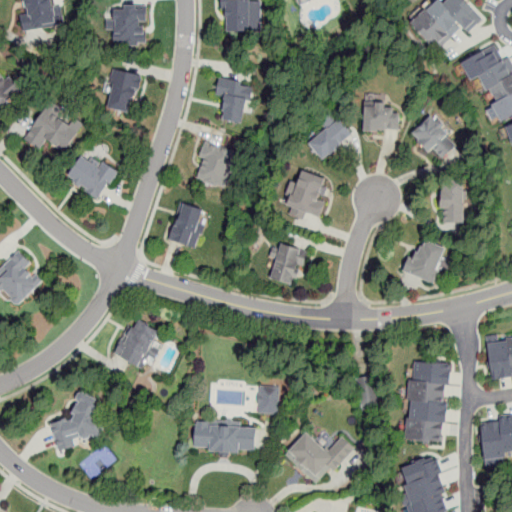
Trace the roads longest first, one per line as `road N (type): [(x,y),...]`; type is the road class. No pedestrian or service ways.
road 1 (residential): [(119,269),(303,317),(422,314),(511,291)]
road 2 (residential): [(119,269),(178,92),(186,0)]
road 3 (residential): [(119,269),(83,329),(47,361),(0,384)]
road 4 (residential): [(511,393),(468,400),(467,511)]
road 5 (residential): [(119,269),(56,230),(0,173)]
road 6 (residential): [(0,454),(43,487),(110,511)]
road 7 (residential): [(348,319),(351,261),(375,200)]
